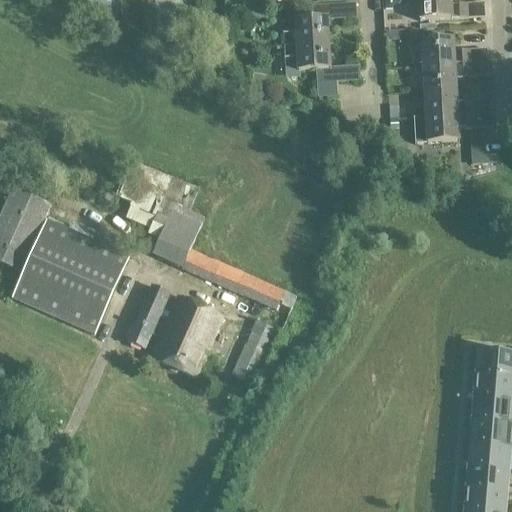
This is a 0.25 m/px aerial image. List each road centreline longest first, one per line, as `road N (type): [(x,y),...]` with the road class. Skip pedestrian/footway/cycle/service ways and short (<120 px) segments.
road 1 (residential): [(497,0),(506,147)]
road 2 (residential): [(374,135),(367,0)]
